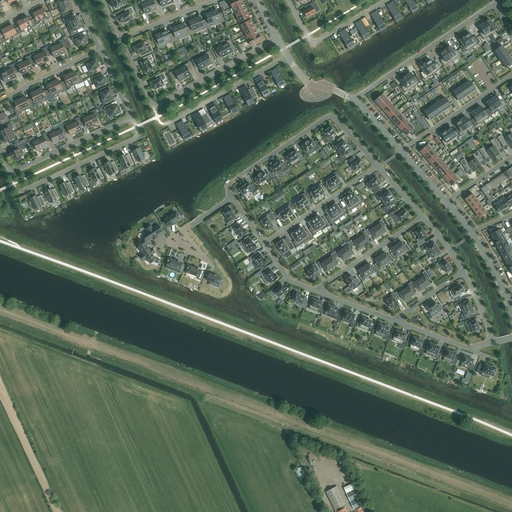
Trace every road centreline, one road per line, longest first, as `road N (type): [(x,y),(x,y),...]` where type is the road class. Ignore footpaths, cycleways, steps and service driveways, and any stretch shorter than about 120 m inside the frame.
road 1 (residential): [(511,40),(493,5),(353,99)]
road 2 (residential): [(377,167),(326,117),(232,181),(231,197)]
road 3 (residential): [(276,38),(152,106)]
road 4 (residential): [(263,244),(377,167)]
road 5 (residential): [(169,123),(288,57)]
road 6 (residential): [(288,0),(312,43),(387,0)]
road 7 (residential): [(401,151),(511,76)]
road 8 (track): [(54,511),(0,390)]
road 9 (residential): [(130,116),(11,171)]
road 10 (residential): [(422,217),(314,291)]
road 11 (residential): [(139,137),(24,191)]
